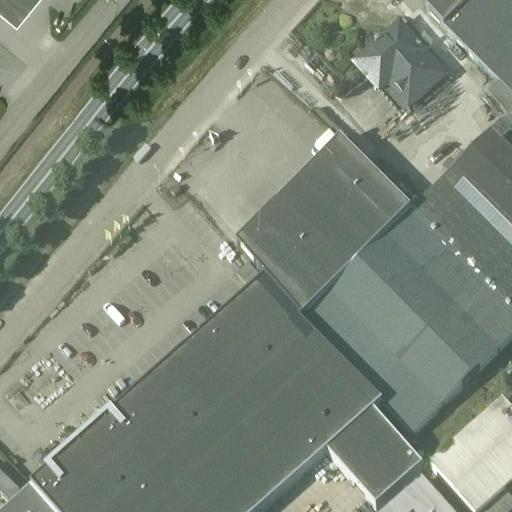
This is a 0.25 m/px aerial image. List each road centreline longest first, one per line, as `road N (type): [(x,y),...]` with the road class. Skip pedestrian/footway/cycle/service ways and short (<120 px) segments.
road 1 (unclassified): [(0,339),(294,0)]
road 2 (secondary): [(0,233),(193,0)]
road 3 (unclassified): [(117,0),(0,142)]
